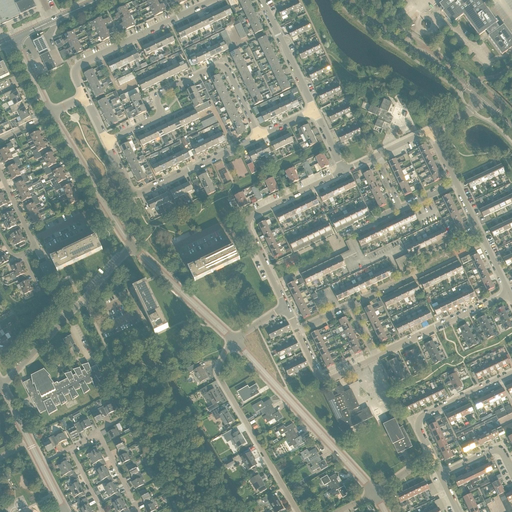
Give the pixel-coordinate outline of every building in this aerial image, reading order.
[(0,0),(0,24),(22,14),(36,7),(34,3),(33,0),(0,0)] [(444,0),(440,4),(441,7),(439,9),(442,12),(442,11),(451,23),(463,15),(479,36),(486,31),(490,35),(488,36),(502,55),(511,47),(511,35),(504,25),(500,28),(496,23),(497,22),(484,4),(487,2),(485,0),(444,0)] [(251,1),(250,2),(241,6),(244,11),(252,7),(251,4),(252,4),(251,1)] [(291,4),(295,11),(302,8),(298,1),(291,4)] [(160,6),(158,3),(150,7),(152,12),(166,5),(165,3),(160,6)] [(288,14),(295,11),(291,4),(285,7),(288,14)] [(154,17),(163,13),(162,10),(166,8),(167,7),(166,5),(152,12),(154,17)] [(119,13),(115,15),(116,17),(128,11),(126,6),(117,10),(119,13)] [(227,17),(232,14),(228,6),(225,8),(225,7),(222,8),(223,9),(227,17)] [(253,7),(252,7),(244,11),(247,17),(255,13),(254,10),(255,10),(253,7)] [(282,18),(288,14),(285,7),(278,10),(282,18)] [(217,12),(221,20),(227,17),(223,9),(220,10),(219,9),(217,11),(217,12)] [(117,19),(121,17),(122,20),(130,16),(128,11),(116,17),(117,19)] [(211,13),(215,22),(221,20),(217,12),(214,13),(213,12),(211,13)] [(208,15),(205,16),(206,17),(210,25),(215,22),(211,13),(211,14),(208,16),(208,15)] [(256,13),(255,13),(247,17),(249,23),(258,19),(256,16),(257,15),(256,13)] [(123,23),(117,26),(118,28),(133,21),(130,16),(122,20),(123,23)] [(200,20),(204,28),(210,25),(206,17),(203,18),(202,17),(200,19),(200,20)] [(109,18),(106,19),(103,21),(101,18),(93,22),(95,27),(110,20),(109,18)] [(259,18),(258,19),(249,23),(252,29),(260,25),(260,24),(259,21),(260,21),(259,18)] [(95,27),(96,30),(98,32),(106,28),(105,25),(111,22),(110,20),(95,27)] [(194,21),(194,22),(198,31),(204,28),(200,20),(197,21),(196,20),(194,21)] [(119,30),(122,29),(125,27),(127,30),(135,26),(133,21),(118,28),(119,30)] [(301,25),(305,32),(312,29),(308,21),(301,25)] [(189,25),(193,33),(198,31),(194,22),(191,24),(191,23),(188,24),(189,25)] [(261,24),(260,24),(260,25),(252,29),(255,34),(263,30),(261,27),(263,26),(261,24)] [(183,28),(187,36),(193,33),(189,25),(186,27),(185,26),(183,27),(183,28)] [(298,35),(305,32),(301,25),(295,28),(298,35)] [(106,28),(98,32),(100,37),(114,30),(113,28),(107,31),(106,28)] [(177,30),(181,39),(187,36),(183,28),(180,29),(179,28),(177,30)] [(292,38),(298,35),(295,28),(288,31),(292,38)] [(102,42),(111,38),(109,35),(115,32),(114,30),(100,37),(102,42)] [(66,38),(61,41),(62,43),(76,36),(73,31),(65,35),(66,38)] [(165,36),(169,45),(175,42),(171,34),(168,35),(167,34),(165,35),(165,36)] [(78,41),(76,36),(62,43),(63,45),(66,43),(68,42),(70,45),(78,41)] [(163,47),(169,45),(165,36),(162,38),(162,37),(159,38),(159,39),(163,47)] [(258,41),(261,46),(269,43),(268,42),(267,39),(268,38),(267,36),(258,41)] [(42,38),(33,42),(39,55),(48,50),(42,38)] [(158,50),(163,47),(159,39),(156,40),(156,39),(153,41),(154,42),(158,50)] [(218,43),(222,53),(223,53),(226,51),(226,52),(229,51),(228,49),(227,46),(226,44),(224,41),(224,40),(218,43)] [(80,46),(78,41),(70,45),(71,48),(66,51),(65,49),(60,52),(61,55),(66,53),(80,46)] [(152,53),(158,50),(154,42),(151,43),(150,42),(148,44),(148,45),(152,53)] [(223,54),(223,53),(222,53),(218,43),(217,42),(212,45),(216,53),(217,55),(220,54),(220,55),(223,54)] [(269,43),(261,46),(263,52),(271,48),(270,45),(271,45),(269,42),(268,42),(269,43)] [(311,46),(315,53),(322,50),(318,42),(311,46)] [(149,54),(152,53),(148,45),(145,46),(145,45),(142,46),(146,55),(145,55),(146,58),(150,56),(149,54)] [(217,56),(217,55),(216,53),(212,45),(206,48),(211,58),(214,56),(215,58),(217,56)] [(83,51),(80,46),(66,53),(67,55),(73,52),(74,55),(83,51)] [(308,56),(315,53),(311,46),(305,49),(308,56)] [(263,52),(266,58),(274,54),(272,51),(273,50),(272,47),(271,48),(263,52)] [(205,51),(201,52),(205,61),(206,61),(209,59),(209,60),(212,59),(211,58),(206,48),(204,49),(205,51)] [(302,59),(308,56),(305,49),(298,52),(302,59)] [(130,52),(130,53),(134,61),(140,59),(136,50),(133,52),(132,51),(130,52)] [(233,60),(241,56),(239,50),(230,54),(232,57),(231,58),(232,60),(233,60)] [(49,52),(40,56),(48,72),(57,68),(49,52)] [(201,52),(196,55),(200,63),(203,62),(203,63),(206,62),(206,61),(205,61),(201,52)] [(129,64),(134,61),(130,53),(127,55),(127,54),(124,55),(125,56),(129,64)] [(266,58),(269,63),(277,60),(277,59),(275,56),(276,56),(275,53),(274,54),(266,58)] [(196,55),(190,58),(191,59),(194,65),(194,66),(197,65),(198,66),(200,64),(200,63),(196,55)] [(123,67),(129,64),(125,56),(122,57),(121,56),(119,57),(119,58),(123,67)] [(243,59),(241,56),(233,60),(235,63),(234,63),(235,66),(236,65),(244,61),(246,60),(245,58),(243,59)] [(113,60),(117,69),(123,67),(119,58),(116,60),(115,59),(113,60)] [(277,60),(269,63),(271,69),(280,65),(278,62),(279,62),(278,59),(277,59),(277,60)] [(112,72),(117,69),(113,60),(113,61),(110,63),(110,62),(107,63),(112,72)] [(182,72),(185,70),(186,71),(188,70),(184,61),(178,64),(182,72)] [(236,65),(238,68),(236,69),(238,72),(239,71),(247,67),(244,61),(236,65)] [(321,66),(325,74),(332,71),(328,63),(321,66)] [(0,78),(1,79),(10,75),(5,65),(1,66),(0,64),(0,78)] [(177,75),(180,73),(180,74),(183,73),(182,72),(178,64),(173,66),(177,75)] [(98,73),(98,75),(103,72),(106,71),(103,65),(100,67),(102,71),(98,73)] [(271,69),(274,75),(282,71),(281,68),(282,67),(281,65),(280,65),(271,69)] [(171,77),(174,76),(174,77),(177,76),(177,75),(173,66),(167,69),(171,77)] [(318,77),(325,74),(321,66),(315,70),(318,77)] [(249,70),(247,67),(239,71),(240,74),(239,75),(240,77),(242,77),(241,77),(250,73),(251,72),(250,70),(249,70)] [(171,78),(171,77),(167,69),(166,68),(164,69),(164,70),(161,72),(165,80),(168,78),(169,79),(171,78)] [(93,70),(85,74),(88,80),(96,76),(93,70)] [(282,71),(274,75),(277,80),(285,77),(285,76),(283,73),(284,73),(283,70),(282,71)] [(312,80),(318,77),(315,70),(308,73),(312,80)] [(159,83),(162,81),(163,82),(166,81),(165,80),(161,72),(155,75),(159,83)] [(243,83),(244,83),(252,79),(250,73),(241,77),(242,77),(243,80),(242,80),(243,83)] [(154,86),(154,85),(157,84),(157,85),(160,84),(159,83),(155,75),(150,77),(154,86)] [(221,77),(220,75),(211,79),(214,85),(223,80),(222,81),(220,78),(221,77)] [(88,80),(91,86),(98,82),(96,76),(88,80)] [(277,80),(280,86),(288,82),(286,79),(287,78),(286,76),(285,76),(285,77),(277,80)] [(148,88),(151,87),(152,88),(154,86),(154,85),(154,86),(150,77),(144,80),(148,88)] [(244,83),(246,86),(245,86),(246,89),(247,88),(255,84),(252,79),(244,83)] [(138,83),(142,91),(145,89),(146,90),(149,89),(148,88),(144,80),(138,83)] [(214,85),(216,90),(225,86),(223,83),(224,83),(223,80),(214,85)] [(280,86),(282,92),(291,88),(289,85),(290,84),(289,81),(288,82),(280,86)] [(94,92),(101,88),(98,82),(91,86),(94,92)] [(249,94),(250,94),(258,90),(255,84),(247,88),(248,91),(247,92),(249,94)] [(331,87),(335,94),(341,91),(338,84),(331,87)] [(225,87),(225,86),(216,90),(219,96),(229,92),(229,91),(227,92),(226,89),(227,88),(226,86),(225,87)] [(188,95),(189,97),(190,96),(198,92),(202,91),(206,89),(205,87),(202,88),(202,87),(197,90),(195,87),(187,91),(189,94),(188,95)] [(328,98),(335,94),(331,87),(325,90),(328,98)] [(20,93),(18,88),(4,95),(5,98),(10,96),(12,100),(20,97),(19,93),(20,93)] [(94,92),(97,98),(104,94),(101,88),(94,92)] [(251,100),(252,99),(260,95),(258,90),(250,94),(251,97),(250,97),(251,100)] [(321,101),(328,98),(325,90),(318,94),(321,101)] [(201,98),(198,92),(190,96),(191,100),(190,100),(191,103),(201,98)] [(230,94),(229,92),(219,96),(222,102),(231,97),(230,98),(229,95),(230,94)] [(132,97),(130,98),(133,104),(141,100),(140,96),(141,96),(140,94),(138,95),(135,96),(132,97)] [(260,95),(252,99),(254,103),(253,103),(254,106),(263,101),(260,95)] [(22,100),(20,97),(12,100),(14,105),(10,107),(11,110),(25,104),(23,99),(22,100)] [(232,100),(231,97),(222,102),(225,107),(234,103),(233,103),(231,100),(232,100)] [(297,108),(300,107),(299,105),(297,101),(295,97),(289,100),(293,108),(294,108),(296,107),(297,108)] [(99,102),(102,108),(109,104),(106,98),(99,102)] [(201,98),(191,103),(192,103),(192,102),(194,105),(193,106),(194,108),(197,107),(200,106),(203,104),(201,98)] [(141,100),(133,104),(136,109),(144,105),(142,102),(143,102),(142,99),(141,100)] [(379,116),(375,126),(381,129),(384,122),(390,125),(392,120),(393,117),(387,115),(392,102),(384,99),(379,109),(371,105),(368,112),(375,115),(379,116)] [(288,111),(291,109),(292,111),(294,109),(294,108),(293,108),(289,100),(284,103),(288,111)] [(235,105),(234,103),(225,107),(227,113),(236,109),(234,106),(235,105)] [(288,112),(288,111),(284,103),(278,106),(282,114),(285,112),(285,113),(288,112)] [(27,108),(25,104),(11,110),(12,111),(13,113),(17,111),(20,116),(28,112),(26,109),(27,108)] [(109,104),(102,108),(105,114),(112,110),(109,104)] [(136,116),(138,115),(147,111),(145,108),(146,107),(145,105),(144,105),(136,109),(131,112),(129,112),(127,114),(130,119),(133,118),(132,115),(132,114),(135,113),(136,116)] [(341,108),(345,115),(351,112),(348,105),(341,108)] [(272,108),(276,116),(277,116),(280,115),(280,116),(282,115),(282,114),(278,106),(272,108)] [(271,119),(274,117),(274,119),(277,117),(277,116),(276,116),(272,108),(267,111),(271,119)] [(338,119),(345,115),(341,108),(335,111),(338,119)] [(236,109),(227,113),(230,119),(240,114),(238,115),(237,112),(238,111),(237,109),(236,109)] [(105,114),(107,120),(115,116),(112,110),(105,114)] [(194,122),(199,119),(195,110),(192,112),(192,111),(189,112),(190,113),(194,122)] [(267,111),(261,114),(265,122),(268,120),(269,122),(271,120),(271,119),(267,111)] [(328,114),(331,122),(338,119),(335,111),(328,114)] [(17,123),(19,126),(33,120),(30,115),(29,115),(28,112),(20,116),(22,121),(17,123)] [(184,116),(188,124),(194,122),(190,113),(187,115),(186,114),(184,115),(184,116)] [(241,117),(240,114),(230,119),(233,124),(242,120),(241,120),(240,117),(241,117)] [(107,120),(110,126),(118,122),(115,116),(107,120)] [(179,119),(182,127),(188,124),(184,116),(181,117),(180,116),(178,118),(178,119),(179,119)] [(173,121),(177,130),(182,127),(179,119),(178,119),(175,120),(175,119),(172,120),(173,121)] [(242,120),(233,124),(236,130),(245,126),(244,126),(242,123),(243,122),(242,120)] [(167,124),(171,132),(177,130),(173,121),(169,123),(169,122),(167,123),(167,124)] [(162,127),(165,135),(171,132),(167,124),(164,126),(163,125),(161,126),(161,127),(162,127)] [(300,136),(303,135),(311,131),(308,125),(300,129),(302,132),(299,134),(300,136)] [(246,128),(245,126),(236,130),(238,136),(247,132),(245,129),(246,128)] [(358,126),(351,129),(355,136),(361,133),(358,126)] [(156,130),(160,138),(165,135),(162,127),(161,127),(158,128),(158,127),(155,129),(156,130)] [(348,139),(355,136),(351,129),(345,132),(348,139)] [(35,130),(29,133),(31,135),(32,139),(26,142),(27,144),(29,143),(33,141),(41,137),(40,134),(41,133),(41,132),(41,131),(39,132),(39,131),(36,133),(35,130)] [(150,132),(154,140),(160,138),(156,130),(153,131),(152,130),(150,131),(150,132)] [(304,137),(306,141),(314,137),(311,131),(303,135),(300,136),(301,138),(304,137)] [(144,135),(148,143),(154,140),(150,132),(147,134),(146,133),(144,134),(144,135)] [(345,132),(338,135),(341,143),(348,139),(345,132)] [(216,136),(220,144),(223,142),(223,143),(226,142),(221,133),(216,136)] [(290,134),(284,137),(287,145),(293,142),(290,134)] [(141,135),(138,137),(139,139),(141,144),(142,146),(148,143),(144,135),(141,137),(141,135)] [(31,149),(36,146),(44,143),(44,142),(43,139),(44,139),(43,138),(44,137),(43,136),(41,137),(33,141),(35,144),(30,146),(31,149)] [(220,145),(220,144),(216,136),(210,138),(214,147),(214,146),(217,145),(218,146),(220,145)] [(278,140),(281,148),(287,145),(284,137),(278,140)] [(317,143),(314,137),(306,141),(303,142),(304,144),(307,143),(309,147),(317,143)] [(215,148),(214,146),(214,147),(210,138),(204,141),(208,149),(212,148),(212,149),(215,148)] [(281,148),(278,140),(272,143),(275,151),(281,148)] [(202,152),(203,152),(206,150),(206,152),(209,150),(208,149),(204,141),(199,144),(202,152)] [(33,152),(35,157),(41,154),(40,152),(47,148),(45,145),(46,144),(46,143),(46,142),(44,142),(44,143),(36,146),(37,150),(33,152)] [(3,157),(11,153),(9,150),(14,148),(11,143),(6,145),(7,148),(0,151),(2,155),(0,155),(1,157),(0,157),(1,158),(3,157)] [(129,143),(121,146),(124,152),(132,149),(129,143)] [(197,155),(200,153),(200,154),(203,153),(203,152),(202,152),(199,144),(193,147),(197,155)] [(264,156),(271,153),(267,145),(261,148),(264,156)] [(420,152),(421,154),(428,150),(425,145),(418,148),(420,152)] [(261,148),(255,151),(259,159),(260,161),(262,160),(261,157),(264,156),(261,148)] [(124,152),(124,153),(127,158),(135,155),(132,149),(124,152)] [(188,160),(191,159),(186,150),(181,152),(184,161),(188,159),(188,160)] [(423,158),(424,159),(431,156),(428,150),(421,154),(420,152),(417,154),(418,156),(421,154),(423,158)] [(12,155),(17,153),(15,151),(11,153),(3,157),(4,160),(3,161),(3,162),(4,163),(5,163),(12,159),(14,163),(20,160),(18,156),(13,159),(12,155)] [(253,161),(258,159),(259,159),(255,151),(249,154),(253,161)] [(54,153),(53,152),(52,153),(51,153),(43,156),(45,160),(40,162),(41,164),(46,162),(54,158),(53,155),(54,155),(53,153),(54,153)] [(175,155),(179,163),(182,162),(183,163),(185,162),(184,161),(181,152),(175,155)] [(316,158),(319,163),(326,160),(324,154),(316,158)] [(127,158),(130,164),(138,161),(135,155),(127,158)] [(173,166),(174,167),(173,166),(176,165),(177,166),(179,164),(179,163),(175,155),(169,158),(173,166)] [(426,164),(426,165),(433,162),(431,156),(424,159),(423,158),(419,160),(421,162),(424,160),(426,164)] [(46,162),(47,165),(43,167),(45,173),(51,170),(50,167),(57,164),(55,161),(57,160),(56,159),(56,157),(54,158),(46,162)] [(173,166),(169,158),(163,161),(167,169),(171,167),(171,168),(174,167),(173,166)] [(402,162),(398,164),(396,159),(388,162),(391,168),(398,164),(399,166),(403,164),(402,162)] [(11,174),(19,170),(17,167),(22,165),(20,160),(14,163),(15,165),(8,168),(9,171),(8,172),(9,173),(8,173),(9,175),(11,174)] [(319,163),(321,169),(329,166),(326,160),(319,163)] [(130,164),(131,168),(133,170),(140,167),(138,161),(130,164)] [(162,172),(165,170),(165,171),(168,170),(167,169),(163,161),(158,163),(162,172)] [(428,169),(429,171),(436,167),(433,162),(426,165),(426,164),(422,165),(423,167),(427,166),(428,169)] [(162,173),(162,172),(158,163),(152,166),(156,174),(159,173),(160,174),(162,173)] [(252,174),(257,172),(252,163),(247,165),(252,174)] [(399,166),(398,164),(391,168),(394,174),(401,170),(402,172),(405,170),(404,168),(401,170),(399,166)] [(499,175),(498,176),(500,180),(503,179),(501,174),(505,172),(501,165),(495,167),(499,175)] [(133,170),(134,173),(135,176),(143,173),(140,167),(133,170)] [(431,175),(432,176),(439,173),(436,167),(429,171),(428,169),(425,171),(426,173),(429,171),(431,175)] [(495,177),(498,176),(499,175),(495,167),(490,170),(493,178),(495,182),(497,181),(495,177)] [(25,170),(23,168),(19,170),(11,174),(12,177),(11,177),(11,179),(12,180),(13,179),(20,176),(22,179),(27,176),(26,173),(21,175),(20,172),(25,170)] [(56,178),(64,174),(63,171),(64,170),(63,169),(64,169),(63,168),(61,168),(53,172),(55,175),(50,178),(51,180),(56,178)] [(285,172),(288,178),(296,174),(293,168),(285,172)] [(394,174),(396,179),(404,176),(404,177),(408,176),(407,174),(403,175),(402,172),(401,170),(394,174)] [(489,180),(493,178),(490,170),(484,173),(488,181),(487,181),(489,185),(491,184),(489,180)] [(373,176),(371,171),(363,174),(365,178),(366,180),(373,176)] [(53,183),(55,188),(61,186),(60,183),(67,180),(65,176),(66,176),(66,175),(66,174),(66,173),(64,174),(56,178),(57,181),(53,183)] [(135,176),(136,176),(138,182),(146,179),(143,173),(135,176)] [(435,182),(442,179),(439,173),(432,176),(431,175),(428,177),(429,179),(432,177),(435,182)] [(484,182),(487,181),(488,181),(484,173),(478,176),(482,183),(481,184),(483,188),(486,187),(484,182)] [(209,180),(206,174),(198,177),(201,183),(209,180)] [(299,180),(296,174),(288,178),(291,184),(299,180)] [(27,186),(25,183),(30,181),(27,176),(22,179),(23,182),(16,185),(17,188),(16,189),(17,190),(16,190),(17,191),(19,190),(27,186)] [(376,182),(373,176),(366,180),(365,178),(362,180),(363,182),(366,181),(368,184),(369,185),(376,182)] [(404,177),(404,176),(396,179),(399,185),(406,182),(407,183),(410,181),(409,179),(406,181),(404,177)] [(482,183),(478,176),(473,178),(476,186),(478,191),(480,190),(478,185),(481,184),(482,183)] [(265,182),(268,188),(276,184),(273,178),(265,182)] [(472,188),(476,186),(473,178),(467,181),(470,188),(469,188),(472,193),(474,192),(472,188)] [(353,179),(347,182),(351,189),(349,189),(351,193),(353,192),(351,188),(356,186),(353,179)] [(212,186),(209,180),(201,183),(204,189),(212,186)] [(348,195),(346,191),(349,189),(351,189),(347,182),(342,184),(345,191),(344,192),(346,195),(348,195)] [(369,186),(370,190),(371,191),(378,188),(376,182),(369,185),(368,184),(364,186),(366,188),(369,186)] [(399,185),(402,191),(409,187),(410,189),(413,187),(412,185),(409,186),(407,183),(406,182),(399,185)] [(61,196),(66,194),(74,190),(72,187),(74,186),(73,185),(74,185),(73,183),(71,184),(63,188),(65,191),(60,193),(57,195),(58,197),(61,196)] [(189,183),(182,186),(186,193),(192,191),(189,183)] [(32,187),(31,184),(27,186),(19,190),(20,194),(19,194),(19,195),(19,196),(19,197),(21,196),(29,192),(28,189),(32,187)] [(268,188),(271,193),(279,190),(276,184),(268,188)] [(342,184),(336,187),(339,194),(338,195),(340,198),(342,197),(340,194),(344,192),(345,191),(342,184)] [(182,186),(177,189),(180,196),(186,193),(182,186)] [(215,192),(212,186),(204,189),(207,196),(215,192)] [(338,195),(339,194),(336,187),(330,190),(334,197),(332,198),(334,201),(336,200),(334,196),(338,195)] [(404,196),(412,193),(410,189),(409,187),(402,191),(404,196)] [(371,192),(373,195),(374,197),(381,193),(378,188),(371,191),(370,190),(367,191),(368,193),(371,192)] [(64,201),(68,199),(76,195),(75,192),(76,191),(76,190),(76,189),(74,190),(66,194),(67,197),(63,199),(59,201),(60,203),(64,201)] [(177,189),(170,192),(174,199),(180,196),(177,189)] [(21,196),(23,199),(21,200),(22,201),(21,201),(22,202),(24,201),(31,198),(32,201),(38,198),(36,195),(32,197),(30,194),(35,192),(34,190),(29,192),(21,196)] [(330,190),(325,192),(328,200),(327,200),(328,204),(331,203),(329,199),(332,198),(334,197),(330,190)] [(509,196),(507,191),(505,192),(507,197),(504,198),(503,199),(507,206),(511,203),(509,196)] [(319,195),(323,202),(327,200),(328,200),(325,192),(319,195)] [(235,196),(238,202),(245,199),(243,193),(235,196)] [(384,199),(381,193),(374,197),(373,195),(370,197),(371,199),(374,197),(376,201),(376,202),(384,199)] [(70,202),(65,204),(68,210),(73,207),(72,204),(79,201),(78,197),(79,197),(78,196),(79,196),(78,194),(76,195),(68,199),(70,202)] [(170,201),(166,194),(160,197),(164,204),(170,201)] [(444,202),(445,203),(452,200),(449,194),(442,198),(444,202)] [(501,200),(498,201),(497,202),(501,209),(507,206),(503,199),(504,198),(502,194),(499,195),(501,200)] [(164,204),(160,197),(154,200),(158,207),(164,204)] [(316,197),(310,200),(313,207),(312,207),(313,211),(315,210),(314,206),(319,204),(316,197)] [(494,198),(496,202),(492,204),(495,212),(501,209),(497,202),(498,201),(496,197),(494,198)] [(33,204),(26,207),(28,210),(27,211),(27,212),(27,213),(29,213),(29,212),(37,209),(36,205),(40,203),(38,198),(32,201),(33,204)] [(0,207),(1,207),(2,210),(8,207),(7,204),(5,199),(0,201),(0,207)] [(238,202),(241,208),(248,204),(245,199),(238,202)] [(376,202),(376,201),(372,203),(373,205),(376,203),(379,208),(386,205),(384,199),(376,202)] [(490,205),(486,207),(489,215),(495,212),(492,204),(490,199),(488,201),(490,205)] [(148,202),(152,210),(158,207),(154,200),(148,202)] [(312,207),(313,207),(310,200),(304,202),(308,209),(306,210),(308,214),(310,212),(308,209),(312,207)] [(442,206),(445,204),(447,207),(448,209),(455,206),(452,200),(445,203),(444,202),(441,203),(442,206)] [(306,210),(308,209),(304,202),(299,205),(302,212),(301,213),(302,216),(304,215),(303,212),(306,210)] [(480,210),(483,217),(489,215),(486,207),(484,202),(484,203),(482,204),(484,208),(480,210)] [(359,208),(356,210),(354,211),(358,218),(363,215),(360,208),(361,207),(360,204),(357,205),(359,208)] [(301,213),(302,212),(299,205),(293,208),(296,215),(295,215),(297,219),(299,218),(297,214),(301,213)] [(361,207),(360,208),(363,215),(369,213),(365,205),(361,207)] [(29,212),(29,213),(31,216),(29,216),(30,217),(29,218),(30,219),(32,218),(40,214),(38,211),(43,209),(42,206),(37,209),(29,212)] [(450,213),(450,215),(457,211),(455,206),(448,209),(447,207),(443,209),(445,211),(448,210),(450,213)] [(350,213),(349,213),(352,221),(358,218),(354,211),(356,210),(354,207),(352,208),(354,211),(350,213)] [(293,221),(292,217),(295,215),(296,215),(293,208),(287,210),(291,218),(289,218),(291,222),(293,221)] [(11,212),(9,209),(3,212),(5,215),(3,216),(1,217),(3,220),(5,219),(6,221),(14,217),(11,212)] [(286,220),(289,218),(291,218),(287,210),(282,213),(285,220),(284,221),(286,224),(288,223),(286,220)] [(350,213),(348,210),(346,211),(348,214),(344,215),(343,216),(346,223),(352,221),(349,213),(350,213)] [(452,219),(453,220),(460,217),(457,211),(450,215),(450,213),(446,215),(447,217),(451,215),(452,219)] [(40,214),(32,218),(33,221),(32,222),(32,223),(33,224),(34,223),(34,224),(37,222),(38,225),(44,222),(42,220),(43,220),(41,216),(46,214),(44,212),(40,214)] [(339,218),(337,219),(341,226),(346,223),(343,216),(344,215),(343,212),(341,213),(342,217),(339,218)] [(408,215),(411,222),(410,223),(411,226),(413,225),(412,221),(417,219),(413,212),(408,215)] [(284,221),(285,220),(282,213),(276,216),(280,223),(284,221)] [(336,219),(332,222),(335,229),(341,226),(337,219),(339,218),(337,215),(335,216),(336,219)] [(402,218),(405,225),(404,225),(406,229),(408,228),(406,224),(410,223),(411,222),(408,215),(402,218)] [(6,221),(4,222),(8,230),(17,226),(16,223),(14,217),(6,221)] [(455,224),(456,226),(463,222),(460,217),(453,220),(452,219),(449,220),(450,222),(453,221),(455,224)] [(402,230),(400,227),(404,225),(405,225),(402,218),(396,220),(400,227),(398,228),(400,231),(402,230)] [(391,223),(394,230),(393,231),(395,234),(397,233),(395,230),(398,228),(400,227),(396,220),(391,223)] [(268,226),(265,221),(258,224),(261,230),(268,227),(269,228),(272,226),(271,224),(268,226)] [(505,232),(504,232),(506,236),(509,235),(507,231),(510,229),(511,229),(507,221),(502,224),(505,232)] [(318,228),(317,228),(320,236),(326,233),(322,226),(324,225),(322,222),(320,223),(322,226),(318,228)] [(456,226),(458,231),(456,233),(458,236),(465,233),(463,229),(465,228),(463,222),(456,226),(455,224),(452,226),(453,228),(456,226)] [(328,223),(324,225),(322,226),(326,233),(332,231),(328,223)] [(389,232),(393,231),(394,230),(391,223),(385,226),(389,233),(387,234),(389,237),(391,236),(389,232)] [(313,230),(311,231),(315,239),(320,236),(317,228),(318,228),(317,224),(314,226),(316,229),(313,230)] [(501,234),(504,232),(505,232),(502,224),(496,227),(499,234),(499,235),(501,239),(503,238),(501,234)] [(380,228),(383,236),(382,236),(384,240),(386,239),(384,235),(387,234),(389,233),(385,226),(380,228)] [(269,228),(268,227),(261,230),(264,236),(271,232),(271,234),(275,232),(274,230),(271,231),(269,228)] [(309,228),(310,231),(307,233),(305,234),(309,241),(315,239),(311,231),(313,230),(311,227),(309,228)] [(495,237),(499,235),(499,234),(496,227),(490,230),(493,236),(492,236),(495,242),(497,241),(495,237)] [(12,235),(10,236),(12,239),(13,238),(14,240),(22,236),(20,231),(19,231),(18,228),(12,231),(13,234),(12,234),(12,235)] [(380,241),(378,238),(382,236),(383,236),(380,228),(374,231),(378,238),(376,239),(378,242),(380,241)] [(441,231),(439,228),(437,229),(439,232),(435,234),(434,234),(437,242),(443,239),(439,232),(441,231)] [(449,236),(445,229),(441,231),(439,232),(443,239),(449,236)] [(301,236),(300,237),(303,244),(309,241),(305,234),(307,233),(305,230),(303,231),(305,234),(301,236)] [(432,244),(437,242),(434,234),(435,234),(434,230),(432,231),(433,235),(430,236),(428,237),(432,244)] [(368,234),(372,241),(370,242),(372,245),(374,244),(373,241),(376,239),(378,238),(374,231),(368,234)] [(271,234),(271,232),(264,236),(266,241),(274,238),(274,239),(278,238),(277,235),(273,237),(271,234)] [(296,239),(294,239),(298,247),(303,244),(300,237),(301,236),(300,233),(298,234),(299,237),(296,239)] [(426,247),(432,244),(428,237),(430,236),(428,233),(426,234),(427,237),(424,239),(423,240),(426,247)] [(363,236),(366,244),(365,244),(367,248),(369,247),(367,243),(370,242),(372,241),(368,234),(363,236)] [(294,240),(289,242),(292,249),(298,247),(294,239),(296,239),(294,235),(292,236),(294,240)] [(424,239),(422,236),(418,238),(416,235),(414,236),(415,239),(417,238),(419,242),(417,242),(420,250),(426,247),(423,240),(424,239)] [(13,242),(15,246),(17,245),(19,244),(20,247),(26,244),(25,241),(22,236),(14,240),(15,242),(13,242)] [(357,239),(361,246),(365,244),(366,244),(363,236),(357,239)] [(51,258),(57,271),(102,250),(96,237),(51,258)] [(274,238),(266,241),(269,247),(276,243),(277,245),(280,243),(279,241),(276,243),(274,239),(274,238)] [(416,243),(413,244),(411,245),(415,252),(420,250),(417,242),(419,242),(417,238),(415,239),(416,243)] [(409,242),(410,246),(406,248),(409,255),(415,252),(411,245),(413,244),(411,241),(409,242)] [(280,250),(283,249),(282,247),(279,248),(277,245),(276,243),(269,247),(272,253),(279,249),(280,250)] [(233,246),(188,268),(195,281),(240,260),(233,246)] [(280,250),(279,249),(272,253),(274,258),(282,255),(280,250)] [(473,262),(473,263),(481,260),(476,251),(469,254),(470,256),(461,260),(463,264),(472,260),(473,262)] [(503,258),(507,266),(511,263),(511,261),(509,256),(510,255),(507,251),(505,252),(507,256),(503,258)] [(0,263),(1,266),(9,261),(6,256),(5,256),(4,253),(0,255),(0,263)] [(337,261),(340,268),(339,269),(341,273),(343,272),(341,268),(346,266),(342,258),(337,261)] [(46,279),(52,276),(51,274),(55,273),(49,260),(39,265),(46,279)] [(483,265),(481,260),(473,263),(473,262),(469,263),(470,266),(474,264),(475,267),(476,269),(483,265)] [(19,263),(18,261),(12,264),(13,266),(11,267),(14,272),(22,269),(20,263),(19,263)] [(333,272),(335,275),(337,274),(335,271),(339,269),(340,268),(337,261),(331,264),(335,271),(333,272)] [(325,266),(329,274),(328,275),(328,276),(329,278),(331,277),(330,273),(333,272),(335,271),(331,264),(325,266)] [(456,275),(458,278),(460,277),(459,273),(464,271),(460,264),(455,266),(458,274),(456,275)] [(478,273),(479,274),(486,271),(483,265),(476,269),(475,267),(472,269),(473,271),(476,270),(478,273)] [(329,274),(325,266),(320,269),(323,277),(322,277),(323,281),(326,280),(325,278),(328,276),(328,275),(329,274)] [(383,280),(389,277),(385,270),(386,269),(385,266),(383,266),(384,270),(381,272),(380,272),(383,280)] [(456,275),(458,274),(455,266),(449,269),(452,276),(451,277),(452,281),(455,280),(453,276),(456,275)] [(389,277),(394,274),(391,267),(386,269),(385,270),(389,277)] [(378,283),(379,282),(383,280),(380,272),(381,272),(379,268),(377,269),(379,273),(375,274),(374,275),(378,283)] [(18,277),(19,280),(25,277),(24,274),(25,274),(22,269),(14,272),(16,278),(18,277)] [(314,272),(318,279),(317,280),(318,284),(320,282),(318,279),(322,277),(323,277),(320,269),(314,272)] [(451,277),(452,276),(449,269),(443,272),(447,279),(445,280),(447,283),(449,282),(447,279),(451,277)] [(373,275),(370,277),(368,278),(372,285),(378,283),(374,275),(375,274),(374,271),(372,272),(373,275)] [(479,275),(481,279),(481,280),(489,277),(486,271),(479,274),(478,273),(475,275),(476,277),(479,275)] [(309,274),(312,282),(311,283),(313,286),(315,285),(313,282),(317,280),(318,279),(314,272),(309,274)] [(443,272),(438,275),(441,282),(440,282),(441,286),(443,285),(442,282),(445,280),(447,279),(443,272)] [(311,283),(312,282),(309,274),(303,277),(307,285),(311,283)] [(366,275),(368,278),(364,280),(363,280),(366,288),(372,285),(368,278),(370,277),(368,274),(366,275)] [(440,282),(441,282),(438,275),(432,277),(436,284),(434,285),(436,289),(438,288),(436,284),(440,282)] [(364,280),(362,276),(360,277),(362,281),(358,283),(357,283),(361,291),(366,288),(363,280),(364,280)] [(297,287),(295,282),(297,280),(295,277),(288,280),(290,284),(287,285),(290,291),(297,287),(298,289),(302,287),(301,285),(297,287)] [(434,285),(436,284),(432,277),(426,280),(430,287),(428,288),(430,291),(432,291),(430,287),(434,285)] [(483,284),(484,286),(491,282),(489,277),(481,280),(481,279),(477,280),(478,282),(482,281),(483,284)] [(27,281),(26,278),(20,281),(21,284),(20,284),(22,290),(30,286),(28,280),(27,281)] [(355,293),(361,291),(357,283),(358,283),(357,279),(355,280),(356,284),(353,285),(352,286),(355,293)] [(421,283),(424,290),(428,288),(430,287),(426,280),(421,283)] [(350,296),(355,293),(352,286),(353,285),(351,282),(349,283),(351,286),(347,288),(346,289),(350,296)] [(494,288),(491,282),(484,286),(483,284),(480,286),(481,288),(484,286),(487,291),(494,288)] [(169,328),(147,283),(134,289),(155,334),(169,328)] [(344,299),(350,296),(346,289),(347,288),(346,285),(343,286),(345,289),(342,291),(342,290),(340,291),(344,299)] [(417,285),(411,287),(415,294),(413,295),(415,299),(417,298),(415,294),(420,292),(417,285)] [(33,291),(30,286),(22,290),(26,298),(34,294),(32,291),(33,291)] [(298,289),(297,287),(290,291),(293,296),(300,293),(301,294),(304,293),(303,291),(300,292),(298,289)] [(335,294),(338,302),(344,299),(340,291),(342,290),(340,287),(338,288),(339,291),(335,294)] [(413,295),(415,294),(411,287),(406,290),(409,297),(408,298),(409,301),(411,300),(410,297),(413,295)] [(465,289),(466,292),(463,294),(461,295),(465,302),(470,299),(467,292),(468,292),(467,288),(465,289)] [(408,298),(409,297),(406,290),(400,293),(403,300),(402,301),(404,304),(406,303),(404,299),(408,298)] [(468,292),(467,292),(470,299),(476,297),(472,290),(468,292)] [(457,297),(456,298),(459,305),(465,302),(461,295),(463,294),(461,291),(459,292),(460,295),(457,297)] [(301,294),(300,293),(293,296),(295,302),(303,298),(303,300),(307,298),(306,296),(302,298),(301,294)] [(402,301),(403,300),(400,293),(394,295),(398,303),(396,303),(398,307),(400,306),(398,302),(402,301)] [(452,299),(450,300),(453,308),(459,305),(456,298),(457,297),(455,293),(453,294),(455,298),(452,299)] [(394,308),(393,305),(396,303),(398,303),(394,295),(389,298),(392,305),(391,306),(392,309),(394,308)] [(449,301),(446,302),(444,303),(448,310),(453,308),(450,300),(452,299),(450,296),(448,297),(449,301)] [(295,302),(298,308),(305,304),(306,306),(309,304),(308,302),(305,303),(303,300),(303,298),(295,302)] [(391,306),(392,305),(389,298),(383,301),(386,308),(391,306)] [(440,305),(439,306),(442,313),(448,310),(444,303),(446,302),(444,299),(442,300),(444,303),(440,305)] [(373,309),(371,305),(368,307),(365,308),(364,309),(367,314),(374,311),(375,312),(378,311),(377,309),(383,306),(380,301),(377,302),(379,306),(373,309)] [(438,306),(433,308),(437,316),(442,313),(439,306),(440,305),(439,301),(436,302),(438,306)] [(306,306),(305,304),(298,308),(301,313),(308,310),(309,311),(312,310),(311,307),(308,309),(306,306)] [(506,314),(503,307),(496,311),(499,317),(506,314)] [(421,323),(427,320),(423,313),(425,312),(423,309),(421,310),(422,314),(419,315),(418,316),(421,323)] [(301,313),(303,319),(311,315),(309,311),(308,310),(301,313)] [(427,320),(432,318),(429,310),(425,312),(423,313),(427,320)] [(367,314),(369,320),(377,317),(378,318),(381,316),(380,314),(376,316),(375,312),(374,311),(367,314)] [(415,326),(421,323),(418,316),(419,315),(417,312),(415,313),(417,316),(414,318),(412,319),(415,326)] [(410,328),(415,326),(412,319),(414,318),(412,314),(410,315),(411,319),(408,320),(406,321),(410,328)] [(499,317),(502,324),(509,320),(506,314),(499,317)] [(488,322),(485,316),(477,319),(481,326),(488,322)] [(349,323),(346,317),(339,321),(341,325),(341,326),(349,323)] [(378,318),(377,317),(369,320),(372,326),(380,322),(380,324),(384,322),(383,320),(379,321),(378,318)] [(404,331),(405,331),(410,328),(406,321),(408,320),(406,317),(404,318),(406,321),(402,323),(401,324),(404,331)] [(398,334),(404,331),(401,324),(402,323),(400,320),(398,321),(400,324),(395,327),(398,334)] [(502,324),(505,331),(511,327),(511,325),(509,320),(502,324)] [(281,325),(284,333),(291,330),(287,322),(281,325)] [(380,324),(380,322),(372,326),(375,331),(382,328),(383,329),(386,327),(386,326),(385,325),(382,327),(380,324)] [(481,326),(484,333),(491,329),(488,322),(481,326)] [(341,326),(341,325),(337,327),(338,329),(342,327),(344,331),(343,331),(344,332),(351,329),(349,323),(341,326)] [(470,331),(467,324),(459,328),(463,335),(470,331)] [(278,336),(284,333),(281,325),(274,329),(278,336)] [(377,337),(385,333),(385,335),(389,333),(388,331),(384,332),(383,329),(382,328),(375,331),(377,337)] [(271,339),(278,336),(274,329),(267,332),(271,339)] [(346,337),(347,338),(354,334),(351,329),(344,332),(343,331),(340,332),(341,335),(345,333),(346,337)] [(484,333),(487,339),(495,336),(491,329),(484,333)] [(318,330),(311,334),(313,340),(321,336),(322,338),(325,336),(324,334),(321,336),(318,330)] [(463,335),(466,341),(473,338),(470,331),(463,335)] [(2,336),(0,333),(0,339),(2,343),(10,338),(8,333),(5,335),(5,334),(2,336)] [(385,335),(385,333),(377,337),(380,343),(387,339),(391,337),(390,335),(386,337),(385,335)] [(349,342),(350,343),(357,340),(354,334),(347,338),(346,337),(343,338),(344,340),(347,338),(349,342)] [(74,351),(75,350),(73,345),(75,344),(71,335),(67,337),(63,340),(67,346),(70,345),(74,351)] [(322,338),(321,336),(313,340),(316,345),(323,342),(324,343),(328,342),(327,340),(323,341),(322,338)] [(466,341),(469,348),(476,344),(473,338),(466,341)] [(289,344),(293,351),(300,348),(296,340),(289,344)] [(352,348),(352,349),(359,345),(357,340),(350,343),(349,342),(345,344),(346,346),(350,344),(352,348)] [(436,348),(432,341),(425,344),(428,351),(436,348)] [(316,345),(319,351),(326,347),(327,349),(330,347),(329,345),(326,347),(324,343),(323,342),(316,345)] [(286,354),(293,351),(289,344),(283,347),(286,354)] [(355,355),(362,351),(359,345),(352,349),(352,348),(348,349),(349,351),(353,350),(355,355)] [(280,357),(286,354),(283,347),(276,350),(278,354),(280,357)] [(327,349),(326,347),(319,351),(322,357),(329,353),(330,354),(333,353),(332,351),(329,353),(327,349)] [(428,351),(431,358),(439,354),(436,348),(428,351)] [(417,356),(414,349),(407,353),(410,360),(417,356)] [(322,357),(324,362),(332,359),(332,360),(336,359),(335,356),(331,358),(330,354),(329,353),(322,357)] [(431,358),(434,364),(442,361),(439,354),(431,358)] [(499,359),(503,366),(509,363),(506,356),(501,358),(500,355),(497,356),(499,359)] [(410,360),(413,366),(421,363),(417,356),(410,360)] [(298,362),(302,369),(308,366),(305,358),(298,362)] [(399,365),(396,358),(388,362),(392,369),(399,365)] [(493,362),(497,369),(503,366),(499,359),(495,361),(493,358),(491,359),(493,362)] [(332,360),(332,359),(324,362),(327,368),(334,364),(332,360)] [(485,361),(486,365),(487,365),(490,372),(497,369),(493,362),(488,364),(487,361),(485,361)] [(295,372),(302,369),(298,362),(291,365),(295,372)] [(35,403),(40,414),(47,410),(49,416),(49,415),(57,411),(58,411),(55,407),(60,404),(61,406),(68,403),(64,397),(70,394),(73,401),(79,397),(75,391),(81,388),(84,395),(90,391),(86,385),(92,382),(95,389),(101,385),(97,379),(102,377),(96,365),(90,368),(88,363),(82,365),(85,370),(81,372),(80,368),(73,370),(76,374),(72,376),(71,372),(64,374),(67,379),(57,384),(57,383),(58,383),(57,382),(54,384),(49,377),(50,377),(51,377),(43,369),(44,370),(32,376),(31,375),(32,379),(24,383),(34,403),(35,403)] [(413,366),(417,373),(424,370),(421,363),(413,366)] [(480,368),(484,375),(490,372),(487,365),(486,365),(482,367),(480,364),(479,364),(480,368)] [(208,378),(201,366),(196,369),(194,365),(187,369),(190,373),(193,371),(200,383),(208,378)] [(288,375),(295,372),(291,365),(285,368),(288,375)] [(392,369),(395,375),(402,371),(399,365),(392,369)] [(476,370),(474,367),(472,368),(477,379),(484,375),(480,368),(476,370)] [(395,375),(398,382),(406,378),(402,371),(395,375)] [(448,385),(451,383),(459,379),(456,373),(448,377),(451,381),(445,384),(446,386),(448,385)] [(451,383),(453,387),(450,389),(451,391),(456,389),(459,387),(462,386),(459,379),(451,383)] [(242,390),(238,392),(244,403),(251,398),(260,393),(258,390),(259,389),(256,384),(249,388),(248,386),(242,390)] [(350,428),(351,427),(373,417),(368,407),(355,414),(353,410),(359,407),(358,404),(351,389),(345,392),(342,385),(335,389),(338,394),(334,396),(331,390),(324,394),(338,422),(339,425),(337,426),(348,439),(354,433),(350,428)] [(436,389),(439,397),(446,394),(442,386),(438,388),(437,385),(434,386),(436,389)] [(221,401),(214,389),(209,392),(206,387),(200,391),(203,396),(207,394),(213,405),(207,409),(210,412),(219,407),(217,403),(221,401)] [(428,389),(430,392),(429,392),(433,400),(439,397),(436,389),(432,391),(430,388),(428,389)] [(502,388),(497,391),(501,399),(507,396),(502,388)] [(423,395),(427,403),(433,400),(429,392),(425,394),(424,391),(422,392),(423,395)] [(502,402),(501,399),(497,391),(491,393),(495,402),(498,400),(499,402),(501,403),(502,402)] [(495,402),(491,393),(485,396),(489,405),(495,402)] [(427,403),(423,395),(419,397),(418,394),(416,395),(417,398),(420,406),(427,403)] [(489,405),(485,396),(480,399),(484,407),(487,406),(488,408),(491,407),(489,405)] [(411,401),(414,409),(420,406),(417,398),(413,400),(411,397),(409,398),(411,401)] [(263,403),(261,400),(253,405),(256,411),(260,409),(263,415),(265,414),(274,409),(272,405),(273,404),(270,399),(263,403)] [(480,399),(474,402),(478,410),(481,408),(483,413),(486,412),(484,407),(480,399)] [(414,409),(411,401),(406,403),(405,400),(403,401),(408,412),(414,409)] [(100,408),(105,417),(108,415),(107,415),(116,410),(112,404),(107,407),(106,405),(100,408)] [(468,415),(471,413),(472,415),(474,414),(473,412),(469,404),(463,406),(468,415)] [(463,406),(458,409),(462,418),(468,415),(463,406)] [(92,414),(97,423),(103,420),(102,418),(105,417),(100,408),(94,411),(95,413),(92,414)] [(218,414),(225,425),(223,426),(225,430),(230,427),(229,424),(233,421),(226,410),(221,412),(219,408),(211,412),(211,413),(212,414),(213,415),(214,417),(218,414)] [(265,414),(266,416),(263,417),(264,420),(266,419),(268,423),(275,419),(276,421),(282,418),(279,412),(276,413),(274,409),(265,414)] [(452,412),(456,420),(462,418),(458,409),(452,412)] [(457,423),(456,420),(452,412),(446,415),(450,423),(451,425),(455,424),(457,423)] [(82,420),(76,424),(81,432),(84,431),(83,430),(91,426),(88,419),(83,422),(82,420)] [(384,424),(383,425),(393,444),(398,453),(412,447),(403,427),(399,428),(395,419),(389,422),(384,424)] [(431,432),(439,428),(444,426),(443,424),(438,426),(437,423),(428,427),(431,432)] [(76,424),(70,427),(71,428),(68,430),(73,438),(79,435),(78,434),(81,432),(76,424)] [(281,435),(284,433),(287,438),(296,433),(294,429),(295,429),(292,424),(285,428),(284,426),(278,429),(281,435)] [(107,433),(111,439),(122,434),(120,430),(119,431),(116,425),(107,430),(109,433),(107,433)] [(494,426),(495,429),(499,436),(504,433),(502,428),(501,427),(498,428),(497,425),(494,426)] [(434,438),(442,434),(439,428),(431,432),(434,438)] [(490,428),(488,429),(493,439),(499,436),(495,429),(491,431),(490,428)] [(487,433),(484,435),(487,442),(493,439),(488,429),(485,430),(487,433)] [(232,430),(222,436),(225,440),(228,438),(229,437),(235,449),(238,447),(246,443),(239,431),(234,434),(232,431),(232,430)] [(57,434),(51,437),(56,446),(59,444),(58,444),(66,439),(63,433),(58,436),(57,434)] [(298,438),(296,433),(287,438),(290,443),(288,444),(290,447),(293,446),(295,449),(299,447),(299,446),(304,443),(301,436),(298,438)] [(436,444),(445,440),(447,439),(446,436),(444,437),(442,434),(434,438),(436,444)] [(476,439),(473,440),(475,446),(476,447),(482,444),(478,438),(477,435),(474,436),(476,439)] [(482,444),(487,442),(484,435),(478,438),(482,444)] [(51,437),(45,440),(46,442),(43,443),(47,452),(54,449),(53,447),(56,446),(51,437)] [(468,438),(465,440),(470,450),(476,447),(473,440),(470,442),(468,438)] [(119,454),(128,449),(125,444),(123,444),(121,439),(115,442),(119,451),(118,451),(119,454)] [(439,449),(448,445),(445,440),(436,444),(439,449)] [(464,444),(461,446),(464,453),(470,450),(465,440),(463,441),(464,444)] [(439,449),(442,455),(450,451),(448,445),(439,449)] [(92,452),(88,454),(91,459),(101,454),(100,452),(98,453),(97,450),(98,449),(97,446),(90,449),(92,452)] [(318,453),(315,448),(308,452),(307,450),(300,453),(304,459),(307,457),(310,462),(319,457),(317,453),(318,453)] [(120,457),(119,457),(122,464),(131,459),(129,457),(131,456),(128,449),(119,454),(120,457)] [(442,455),(445,461),(455,456),(454,453),(452,454),(450,451),(442,455)] [(254,457),(251,452),(241,458),(244,463),(245,463),(248,469),(257,464),(253,457),(254,457)] [(97,462),(99,465),(105,462),(103,459),(102,460),(100,457),(102,456),(101,454),(91,459),(93,464),(97,462)] [(68,461),(66,457),(60,460),(62,464),(58,466),(60,471),(71,465),(70,463),(68,464),(67,461),(68,461)] [(322,462),(319,457),(310,462),(313,467),(311,468),(313,472),(320,467),(322,470),(328,466),(324,460),(322,462)] [(228,468),(235,464),(232,459),(225,463),(228,468)] [(100,468),(95,471),(98,476),(107,471),(106,469),(105,470),(103,467),(106,465),(105,462),(99,465),(100,468)] [(486,465),(483,466),(486,473),(487,475),(488,476),(490,475),(489,472),(492,470),(489,463),(486,465)] [(132,476),(131,476),(132,479),(141,474),(138,468),(137,469),(134,464),(128,467),(132,476)] [(72,468),(71,465),(60,471),(63,476),(67,474),(69,477),(70,479),(77,476),(76,473),(75,474),(73,470),(72,471),(70,468),(72,468)] [(486,473),(483,466),(477,469),(481,476),(484,475),(485,476),(487,475),(486,473)] [(481,476),(477,469),(472,472),(476,482),(479,480),(478,477),(481,476)] [(98,476),(101,481),(105,479),(106,482),(112,479),(110,476),(109,477),(107,474),(109,473),(107,471),(98,476)] [(472,472),(466,474),(469,481),(472,480),(474,483),(476,482),(472,472)] [(134,482),(132,482),(136,488),(144,484),(143,481),(144,480),(141,474),(132,479),(134,482)] [(327,484),(330,488),(339,483),(342,482),(339,477),(338,478),(336,474),(328,478),(327,476),(320,480),(323,486),(327,484)] [(464,484),(469,481),(466,474),(460,477),(464,484)] [(259,475),(250,480),(256,491),(258,490),(260,493),(267,489),(262,481),(267,479),(264,475),(261,477),(259,475)] [(77,479),(78,478),(77,476),(70,479),(69,480),(69,481),(67,482),(70,487),(69,487),(71,492),(82,487),(80,485),(79,486),(78,483),(79,482),(77,479)] [(458,487),(464,484),(460,477),(455,480),(458,487)] [(108,485),(103,487),(106,492),(116,487),(115,485),(113,486),(112,483),(113,482),(112,479),(106,482),(108,485)] [(490,492),(494,490),(502,487),(499,481),(492,484),(493,487),(489,489),(490,492)] [(428,489),(426,486),(427,486),(425,482),(419,484),(423,492),(422,493),(424,497),(427,496),(425,492),(428,490),(428,489)] [(342,488),(339,483),(330,488),(331,490),(327,493),(326,494),(325,494),(325,496),(326,497),(327,497),(328,497),(329,496),(329,497),(332,495),(333,497),(340,493),(343,498),(346,496),(345,494),(348,492),(344,486),(342,488)] [(419,494),(422,493),(423,492),(419,484),(414,487),(417,495),(419,499),(421,498),(419,494)] [(86,498),(85,496),(86,495),(84,492),(83,493),(81,490),(83,489),(82,487),(71,492),(74,497),(78,495),(80,498),(76,500),(78,502),(81,501),(86,498)] [(113,495),(114,498),(120,495),(119,492),(117,493),(116,490),(117,489),(116,487),(106,492),(104,493),(106,498),(113,495)] [(414,497),(417,495),(414,487),(408,490),(412,498),(411,498),(413,502),(416,501),(414,497)] [(504,492),(502,487),(494,490),(497,496),(504,492)] [(144,501),(143,501),(145,504),(154,500),(150,494),(149,495),(146,490),(140,493),(144,501)] [(412,508),(410,503),(408,500),(411,498),(412,498),(408,490),(402,493),(406,501),(405,501),(407,505),(409,509),(412,508)] [(405,501),(406,501),(402,493),(397,495),(400,502),(399,503),(402,507),(404,511),(406,511),(404,506),(402,502),(405,501)] [(462,498),(465,504),(474,500),(471,494),(462,498)] [(110,500),(114,508),(115,508),(124,503),(123,501),(122,502),(120,499),(122,498),(120,495),(114,498),(110,500)] [(268,495),(262,499),(265,503),(269,501),(275,511),(276,511),(283,508),(277,496),(271,500),(268,495)] [(89,504),(86,498),(81,501),(82,503),(81,504),(83,507),(79,509),(80,511),(85,511),(92,509),(91,507),(89,507),(88,505),(89,504)] [(146,507),(145,508),(146,511),(151,511),(156,510),(155,507),(157,506),(154,500),(145,504),(146,507)] [(476,505),(474,500),(465,504),(468,510),(476,505)] [(119,511),(121,511),(127,511),(129,511),(127,508),(126,509),(124,506),(126,505),(124,503),(115,508),(116,511),(119,511)]
